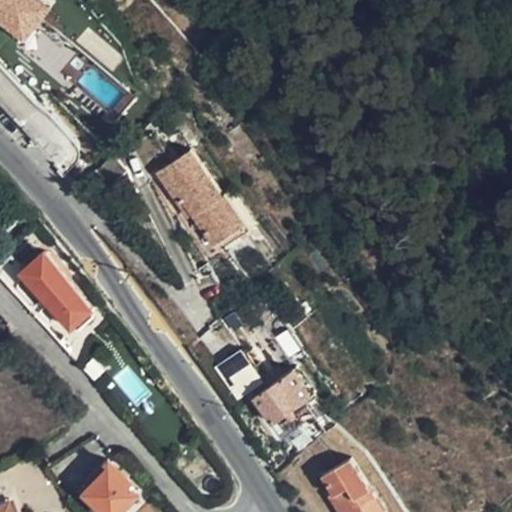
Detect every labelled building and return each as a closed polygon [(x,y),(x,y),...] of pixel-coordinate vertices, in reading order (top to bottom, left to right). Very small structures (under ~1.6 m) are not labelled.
[(0,0),(0,19),(20,36),(44,9),(33,0),(0,0)] [(48,0),(33,0),(44,9),(20,36),(28,43),(58,9),(48,0)] [(259,198),(217,151),(212,154),(185,123),(155,149),(184,181),(189,178),(230,224),(259,198)] [(99,307),(48,251),(26,271),(76,327),(99,307)] [(217,363),(239,397),(267,379),(246,345),(217,363)] [(314,392),(294,366),(254,395),(273,423),(314,392)] [(337,511),(364,511),(360,505),(375,495),(349,455),(320,472),(334,494),(329,498),(337,511)] [(105,511),(113,511),(134,490),(108,465),(84,490),(105,511)] [(360,505),(364,511),(383,511),(385,511),(375,495),(360,505)] [(0,511),(11,511),(13,511),(8,498),(0,500),(0,511)]
